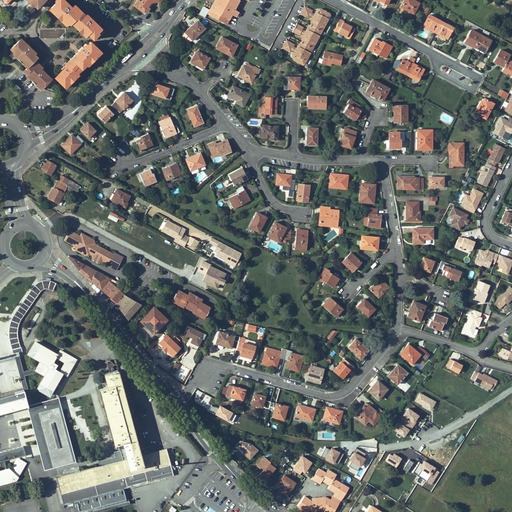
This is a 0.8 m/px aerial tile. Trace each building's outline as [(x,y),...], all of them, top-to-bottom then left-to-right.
[(71,24),(72,23),(74,21),(79,26),(77,28),(82,33),(84,31),(87,34),(88,33),(89,34),(92,38),(98,32),(102,29),(89,16),(87,14),(86,15),(83,12),(80,15),(72,7),(64,0),(58,0),(57,1),(51,7),(57,13),(55,14),(61,19),(62,18),(65,21),(66,19),(69,22),(71,24)] [(142,0),(141,1),(139,0),(137,0),(134,5),(143,12),(144,10),(147,12),(150,8),(148,6),(151,2),(150,1),(150,0),(155,0),(142,0)] [(215,0),(207,14),(209,15),(217,0),(215,0)] [(217,0),(209,15),(227,24),(232,15),(236,17),(239,12),(235,10),(239,0),(217,0)] [(404,0),(401,7),(413,14),(414,12),(418,4),(419,3),(418,3),(413,0),(404,0)] [(80,15),(83,12),(74,4),(72,7),(80,15)] [(418,4),(414,12),(418,15),(423,6),(418,4)] [(203,7),(198,14),(205,18),(209,10),(203,7)] [(306,7),(302,14),(308,18),(310,15),(313,17),(312,18),(313,20),(311,24),(310,25),(310,26),(308,29),(306,30),(305,31),(302,30),(303,28),(296,24),(293,31),(299,35),(300,33),(304,34),(303,36),(304,38),(302,41),(301,42),(300,43),(299,47),(296,47),(296,48),(293,47),(294,45),(287,41),(285,45),(284,48),(290,51),(292,49),(295,51),(294,52),(295,53),(293,58),(293,60),(303,65),(304,64),(330,15),(330,13),(321,8),(319,9),(317,12),(315,13),(314,14),(311,13),(312,10),(306,7)] [(435,32),(441,21),(429,15),(423,26),(435,32)] [(343,22),(344,21),(340,19),(334,30),(350,39),(355,29),(343,22)] [(199,21),(194,26),(193,25),(185,32),(192,40),(205,28),(199,21)] [(435,32),(447,39),(453,27),(441,21),(435,32)] [(481,35),(471,30),(465,42),(475,47),(481,35)] [(185,32),(182,34),(182,36),(188,43),(192,40),(185,32)] [(475,47),(485,53),(491,40),(481,35),(475,47)] [(237,45),(222,37),(216,48),(231,56),(237,45)] [(36,85),(38,83),(43,88),(45,85),(51,79),(44,71),(45,70),(35,60),(38,57),(35,54),(36,53),(21,39),(12,48),(17,52),(16,54),(19,57),(18,58),(22,63),(24,62),(29,66),(27,68),(26,69),(31,74),(30,76),(33,79),(32,80),(36,85)] [(381,43),(375,39),(369,49),(385,58),(391,47),(382,41),(381,43)] [(97,57),(95,55),(100,50),(91,41),(88,44),(87,43),(83,47),(82,46),(79,49),(79,50),(61,69),(63,70),(55,77),(65,87),(70,81),(71,83),(76,78),(75,76),(78,73),(77,72),(86,62),(87,63),(90,60),(92,62),(97,57)] [(16,54),(17,52),(12,48),(11,49),(15,53),(14,54),(18,58),(19,57),(16,54)] [(500,50),(494,62),(504,67),(508,59),(510,55),(500,50)] [(197,51),(191,62),(196,64),(203,69),(209,57),(197,51)] [(322,60),(331,62),(331,63),(340,65),(343,55),(324,51),(322,60)] [(402,59),(397,69),(407,75),(413,63),(415,59),(411,57),(408,62),(402,59)] [(504,67),(502,71),(506,73),(506,72),(511,75),(511,61),(508,59),(504,67)] [(77,72),(78,73),(87,63),(86,62),(77,72)] [(418,80),(424,69),(413,63),(407,75),(418,80)] [(243,66),(238,76),(242,78),(244,79),(245,78),(252,82),(257,73),(258,73),(260,70),(254,67),(252,70),(245,67),(243,66)] [(30,76),(31,74),(26,69),(24,71),(28,75),(27,76),(32,80),(33,79),(30,76)] [(299,77),(285,77),(284,89),(289,89),(289,87),(294,87),(294,89),(299,89),(299,77)] [(366,92),(382,101),(389,88),(373,80),(366,92)] [(169,89),(155,84),(152,94),(170,100),(174,89),(169,88),(169,89)] [(236,102),(243,106),(249,94),(233,86),(228,96),(231,98),(237,100),(236,102)] [(498,95),(506,99),(508,94),(501,90),(498,95)] [(119,97),(111,105),(117,110),(120,113),(131,101),(124,93),(123,93),(121,93),(121,94),(120,94),(119,95),(119,97)] [(308,108),(316,108),(317,106),(325,106),(325,97),(308,96),(308,108)] [(272,99),(272,97),(266,97),(265,106),(259,106),(259,116),(266,118),(266,113),(276,114),(277,99),(272,99)] [(480,107),(478,107),(475,113),(485,119),(494,104),(484,99),(480,107)] [(349,104),(344,112),(356,119),(361,110),(356,107),(358,104),(350,100),(347,104),(349,104)] [(105,123),(117,110),(111,105),(108,108),(106,106),(102,110),(101,110),(100,111),(98,111),(98,113),(97,114),(97,116),(105,123)] [(407,105),(394,105),(394,113),(396,113),(396,121),(407,121),(407,110),(407,105)] [(198,110),(197,111),(195,106),(187,110),(193,127),(203,123),(198,110)] [(443,115),(440,119),(449,124),(452,119),(443,115)] [(510,122),(501,117),(493,133),(502,137),(510,122)] [(161,121),(158,122),(162,130),(164,129),(167,137),(179,132),(177,126),(173,127),(169,118),(161,121)] [(87,123),(80,130),(88,138),(95,131),(87,123)] [(277,126),(263,126),(263,131),(259,131),(259,135),(260,137),(270,136),(270,139),(277,139),(277,126)] [(317,145),(317,130),(312,130),(312,128),(307,127),(307,145),(317,145)] [(345,128),(341,138),(344,139),(342,145),(350,148),(356,131),(345,128)] [(429,149),(429,142),(426,142),(426,136),(432,136),(432,130),(424,130),(424,132),(417,132),(417,139),(419,139),(419,142),(417,142),(417,149),(429,149)] [(389,132),(389,140),(390,140),(391,148),(400,148),(401,140),(404,139),(404,132),(389,132)] [(135,140),(138,146),(140,150),(153,145),(148,134),(140,137),(140,138),(135,140)] [(83,141),(77,136),(75,138),(71,135),(61,146),(70,154),(83,141)] [(215,142),(208,145),(212,156),(218,153),(220,156),(229,152),(229,151),(230,151),(230,150),(230,148),(230,147),(227,139),(216,144),(215,142)] [(449,143),(449,154),(452,154),(452,165),(463,165),(463,143),(449,143)] [(505,148),(496,144),(489,159),(498,163),(501,157),(500,157),(501,154),(502,155),(505,148)] [(190,171),(205,164),(200,154),(186,160),(190,171)] [(42,171),(50,176),(56,165),(48,160),(42,171)] [(496,167),(487,162),(478,182),(487,187),(491,177),(491,176),(491,175),(492,175),(496,167)] [(166,179),(180,174),(176,163),(162,169),(166,179)] [(241,168),(229,175),(235,185),(247,179),(241,168)] [(153,173),(152,173),(150,169),(140,174),(145,186),(156,181),(153,173)] [(277,173),(276,185),(283,186),(283,184),(290,185),(290,186),(289,191),(293,191),(293,190),(294,184),(295,180),(291,179),(291,175),(277,173)] [(346,189),(348,177),(338,176),(338,174),(330,173),(329,187),(346,189)] [(61,175),(58,180),(70,186),(73,182),(61,175)] [(404,176),(398,176),(398,188),(423,189),(423,178),(414,178),(404,178),(404,176)] [(429,178),(429,187),(435,187),(443,187),(443,177),(435,177),(435,178),(429,178)] [(75,189),(70,186),(58,180),(57,180),(48,198),(58,203),(64,191),(74,196),(77,190),(75,189)] [(309,185),(298,183),(296,200),(307,201),(309,185)] [(373,203),(374,198),(372,198),(372,191),(374,191),(375,185),(361,183),(360,201),(373,203)] [(234,208),(249,200),(247,196),(244,197),(243,195),(246,194),(242,187),(236,190),(238,194),(229,199),(234,208)] [(130,196),(117,189),(115,193),(114,193),(110,200),(125,208),(128,203),(126,202),(130,196)] [(483,193),(474,189),(470,196),(468,200),(464,198),(462,202),(467,204),(465,209),(474,213),(478,203),(478,201),(479,201),(483,193)] [(83,205),(103,216),(107,207),(88,196),(83,205)] [(418,202),(406,202),(406,220),(412,220),(412,219),(420,219),(420,211),(418,211),(418,202)] [(320,213),(321,214),(322,215),(322,217),(321,217),(320,224),(325,225),(327,223),(332,224),(332,227),(337,228),(339,210),(330,209),(330,207),(320,206),(320,213)] [(377,208),(369,207),(368,226),(380,227),(381,221),(379,221),(380,215),(377,214),(377,208)] [(447,218),(450,219),(448,223),(450,224),(449,226),(459,231),(462,225),(466,227),(469,220),(466,219),(468,215),(452,207),(447,218)] [(111,212),(109,216),(122,223),(124,219),(111,212)] [(261,214),(260,216),(256,214),(249,227),(258,232),(267,217),(261,214)] [(286,228),(275,222),(268,236),(279,242),(286,228)] [(175,243),(185,248),(190,239),(184,236),(187,231),(182,229),(174,225),(173,227),(167,224),(162,232),(177,239),(175,243)] [(433,239),(433,228),(413,228),(413,243),(423,243),(423,239),(433,239)] [(296,229),(295,247),(306,248),(307,239),(306,238),(306,236),(307,236),(308,231),(296,229)] [(80,236),(70,231),(64,241),(76,247),(77,250),(75,250),(86,256),(87,253),(93,256),(91,259),(99,264),(101,260),(108,264),(107,265),(116,270),(123,257),(114,252),(113,254),(96,245),(93,246),(92,244),(94,240),(82,234),(80,235),(80,236)] [(378,237),(361,235),(360,248),(377,250),(378,237)] [(470,254),(474,242),(458,237),(454,249),(470,254)] [(228,246),(214,239),(212,244),(215,245),(213,250),(220,254),(219,256),(227,260),(226,262),(229,264),(228,266),(235,269),(242,254),(234,249),(231,253),(226,251),(228,246)] [(508,275),(511,263),(511,259),(479,249),(474,264),(488,269),(490,263),(498,265),(496,271),(508,275)] [(351,253),(342,261),(352,271),(360,262),(351,253)] [(79,271),(101,289),(108,281),(116,287),(119,283),(69,256),(68,258),(79,271)] [(430,272),(430,269),(437,272),(438,268),(440,263),(424,257),(420,268),(430,272)] [(444,270),(442,275),(451,278),(451,277),(458,279),(461,271),(455,268),(456,266),(441,261),(440,263),(438,268),(444,270)] [(211,266),(203,262),(199,270),(206,274),(205,276),(203,282),(207,283),(206,284),(216,289),(219,284),(221,280),(222,280),(225,274),(210,267),(211,266)] [(333,286),(337,280),(331,276),(332,274),(328,272),(328,270),(325,268),(318,279),(321,281),(322,279),(333,286)] [(388,287),(380,279),(372,287),(372,286),(369,289),(378,297),(388,287)] [(36,285),(34,288),(32,290),(38,294),(39,292),(40,290),(41,290),(43,289),(45,288),(47,288),(49,287),(54,290),(56,283),(54,282),(52,282),(49,281),(47,281),(44,281),(42,282),(40,282),(38,283),(36,285)] [(101,289),(113,299),(117,302),(124,294),(116,287),(108,281),(101,289)] [(472,298),(481,302),(485,293),(486,293),(490,285),(479,281),(472,298)] [(511,287),(510,286),(497,300),(503,306),(506,302),(507,304),(511,300),(510,299),(511,297),(511,287)] [(20,320),(38,294),(32,290),(17,311),(15,315),(13,319),(12,322),(11,325),(10,327),(10,330),(17,331),(17,328),(18,325),(19,323),(20,320)] [(174,298),(172,301),(179,305),(180,306),(181,306),(182,306),(183,305),(186,307),(186,308),(187,308),(187,309),(188,309),(189,309),(190,309),(192,310),(192,312),(193,313),(194,313),(195,314),(203,318),(205,315),(206,315),(208,311),(207,311),(209,307),(200,302),(201,299),(188,292),(187,295),(178,290),(176,294),(175,293),(173,297),(174,298)] [(117,302),(115,304),(127,319),(141,304),(124,294),(117,302)] [(329,298),(323,305),(336,316),(342,309),(329,298)] [(364,299),(357,307),(362,311),(363,311),(368,316),(374,309),(364,299)] [(430,308),(414,301),(411,309),(408,316),(419,320),(422,312),(427,314),(430,308)] [(36,306),(23,327),(30,331),(42,311),(36,306)] [(168,319),(154,306),(140,321),(154,334),(168,319)] [(474,325),(476,326),(478,326),(481,318),(480,317),(481,313),(474,310),(472,314),(471,314),(464,331),(472,334),(475,327),(473,327),(474,325)] [(428,325),(441,330),(443,324),(444,323),(445,323),(447,318),(435,313),(433,320),(431,319),(428,325)] [(226,319),(221,317),(216,326),(220,329),(226,319)] [(244,324),(242,331),(255,333),(256,326),(244,324)] [(203,333),(188,326),(184,334),(190,338),(191,337),(193,338),(192,339),(188,346),(197,351),(202,339),(201,338),(203,333)] [(17,337),(17,331),(10,330),(10,331),(10,335),(10,338),(13,349),(16,348),(20,348),(17,337)] [(332,330),(326,337),(330,341),(338,331),(332,330)] [(226,346),(236,349),(239,341),(240,337),(219,331),(217,340),(218,340),(217,344),(226,346)] [(174,335),(170,339),(165,335),(158,342),(162,346),(161,347),(166,352),(167,350),(172,355),(175,353),(176,355),(180,350),(179,349),(180,348),(176,344),(179,340),(174,335)] [(360,360),(365,354),(361,351),(364,347),(355,339),(348,347),(356,354),(355,356),(360,360)] [(35,340),(27,353),(40,361),(35,370),(44,375),(36,388),(50,396),(63,373),(67,375),(75,363),(77,359),(60,349),(58,353),(35,340)] [(236,350),(242,351),(241,354),(247,355),(246,357),(251,359),(255,346),(239,341),(236,349),(236,350)] [(408,344),(403,350),(404,351),(401,355),(412,364),(420,354),(408,344)] [(262,363),(276,367),(279,358),(284,359),(287,350),(282,349),(281,354),(270,351),(269,353),(265,352),(262,363)] [(511,352),(505,349),(502,357),(509,359),(509,358),(511,359),(511,352)] [(284,359),(289,361),(288,366),(294,368),(293,370),(299,372),(303,356),(291,353),(292,351),(287,350),(284,359)] [(421,358),(427,361),(430,354),(424,352),(421,358)] [(340,373),(344,376),(353,366),(344,359),(337,367),(333,371),(338,375),(340,373)] [(458,375),(463,366),(449,359),(444,368),(458,375)] [(168,371),(173,374),(180,364),(174,361),(168,371)] [(392,371),(394,372),(389,378),(397,384),(407,373),(397,364),(392,371)] [(319,382),(323,369),(306,365),(304,372),(309,374),(307,379),(319,382)] [(56,479),(63,504),(72,502),(74,511),(79,511),(127,501),(123,488),(134,485),(137,485),(139,484),(140,484),(173,475),(168,456),(166,449),(160,451),(145,455),(144,455),(140,456),(117,368),(112,369),(102,372),(105,385),(98,387),(98,389),(113,444),(118,443),(122,442),(127,460),(122,461),(56,479)] [(492,392),(497,381),(474,370),(469,381),(492,392)] [(371,391),(376,396),(375,397),(378,399),(387,389),(378,381),(374,385),(375,386),(371,391)] [(245,389),(229,385),(225,398),(230,399),(230,397),(242,400),(245,389)] [(0,413),(6,412),(27,406),(29,405),(25,388),(0,395),(0,413)] [(265,396),(255,393),(252,404),(257,405),(258,404),(265,406),(264,407),(269,409),(271,401),(264,399),(265,396)] [(416,400),(449,419),(453,412),(420,394),(416,400)] [(59,397),(29,405),(27,406),(45,470),(76,461),(65,422),(62,411),(59,397)] [(284,410),(285,405),(271,401),(269,409),(274,410),(272,417),(284,420),(286,411),(284,410)] [(379,408),(376,412),(366,404),(360,411),(356,417),(365,424),(368,420),(373,425),(380,416),(383,418),(387,414),(379,408)] [(85,441),(90,440),(83,405),(66,409),(68,417),(74,416),(76,425),(72,426),(73,430),(79,428),(80,433),(83,432),(85,441)] [(315,409),(299,405),(295,416),(312,421),(315,409)] [(342,411),(326,407),(323,419),(338,424),(342,411)] [(405,430),(395,433),(397,439),(406,437),(405,430)] [(251,445),(240,441),(237,445),(244,451),(243,452),(249,458),(257,450),(251,445)] [(23,446),(0,452),(0,461),(4,460),(26,454),(23,446)] [(325,446),(320,455),(337,464),(343,452),(330,446),(329,448),(325,446)] [(358,470),(365,453),(355,449),(355,450),(353,449),(346,465),(358,470)] [(400,457),(391,452),(387,458),(396,464),(400,457)] [(301,453),(291,468),(302,475),(312,460),(301,453)] [(0,485),(17,481),(27,462),(17,457),(10,468),(9,467),(6,468),(2,469),(0,469),(0,485)] [(261,466),(265,468),(263,470),(260,473),(267,478),(274,468),(269,464),(270,462),(264,458),(257,466),(260,468),(261,466)] [(403,468),(407,471),(413,461),(409,458),(403,468)] [(425,481),(430,484),(438,471),(433,468),(434,466),(423,459),(421,463),(419,461),(413,471),(418,474),(422,467),(431,472),(425,481)] [(337,475),(336,475),(328,470),(326,473),(318,468),(312,479),(320,484),(322,480),(323,479),(324,480),(323,481),(330,485),(328,488),(333,491),(335,489),(336,490),(335,492),(333,495),(341,501),(349,488),(334,479),(337,475)] [(295,483),(284,476),(279,482),(281,483),(277,488),(287,495),(295,483)] [(331,499),(339,504),(341,501),(333,495),(331,499)] [(298,507),(305,511),(317,511),(317,510),(316,498),(312,498),(312,502),(312,503),(310,503),(310,500),(304,497),(298,507)] [(329,511),(334,511),(339,504),(331,499),(330,500),(329,501),(326,499),(326,497),(316,498),(317,510),(325,509),(329,511)]
